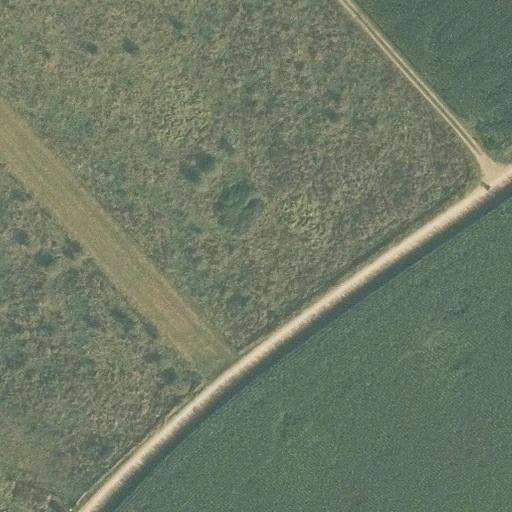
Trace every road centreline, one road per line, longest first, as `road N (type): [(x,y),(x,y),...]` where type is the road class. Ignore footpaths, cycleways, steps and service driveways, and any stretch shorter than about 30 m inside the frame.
road 1 (track): [(511,173),(289,328),(95,507)]
road 2 (track): [(502,179),(342,0)]
